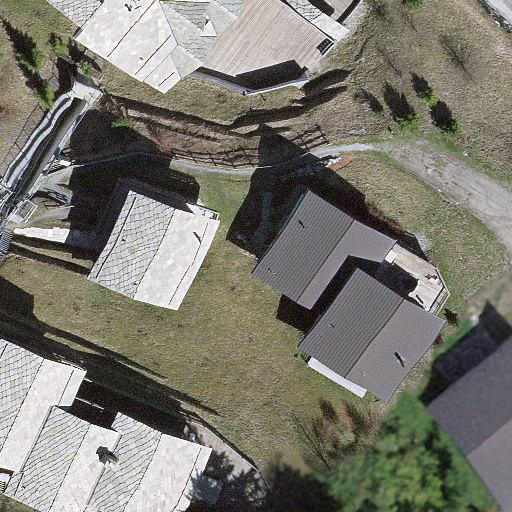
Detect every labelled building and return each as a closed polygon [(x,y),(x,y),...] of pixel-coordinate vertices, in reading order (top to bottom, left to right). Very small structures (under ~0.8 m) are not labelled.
[(368,9),(354,0),(43,0),(53,9),(40,23),(152,102),(175,92),(254,110),(326,86),(368,9)] [(201,209),(102,174),(77,283),(168,317),(201,209)] [(379,233),(289,187),(243,275),(304,306),(284,347),(374,393),(419,305),(358,274),(379,233)] [(66,358),(0,335),(0,496),(45,511),(84,511),(88,504),(111,511),(165,511),(193,435),(93,400),(86,420),(49,407),(66,358)] [(511,361),(502,348),(419,411),(496,511),(505,511),(511,507),(511,361)]
